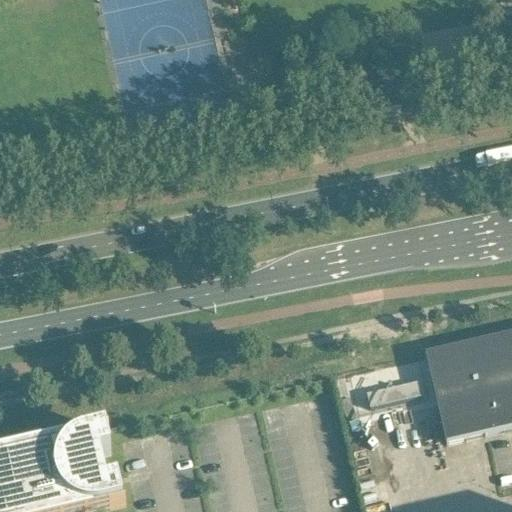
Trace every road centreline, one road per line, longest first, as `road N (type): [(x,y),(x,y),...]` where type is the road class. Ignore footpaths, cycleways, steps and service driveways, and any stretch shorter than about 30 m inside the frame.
road 1 (primary): [(0,337),(511,234)]
road 2 (primary): [(511,165),(0,267)]
